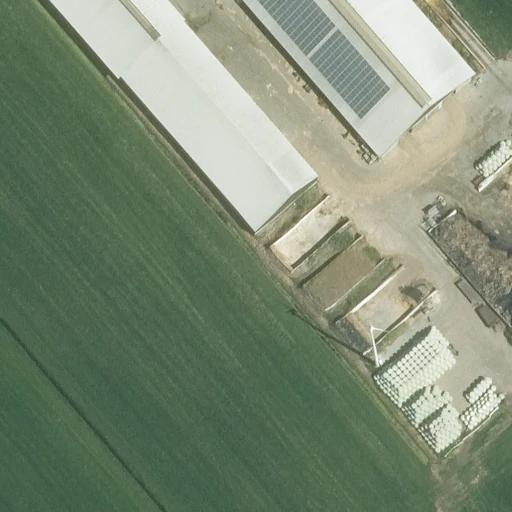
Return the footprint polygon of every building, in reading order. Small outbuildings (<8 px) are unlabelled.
[(49,0),(255,237),(317,183),(157,0),(49,0)] [(242,0),(381,159),(470,81),(400,0),(242,0)] [(297,94),(279,100),(282,109),(300,103),(297,94)] [(465,155),(444,164),(450,178),(471,169),(465,155)] [(421,399),(431,409),(451,389),(441,379),(421,399)]
